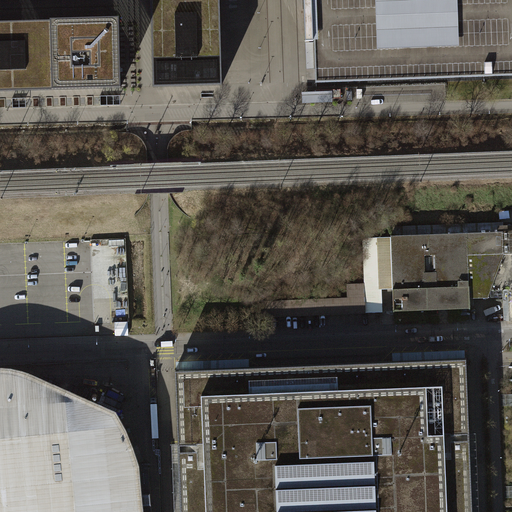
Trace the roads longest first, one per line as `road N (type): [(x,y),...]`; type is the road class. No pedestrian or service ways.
road 1 (residential): [(0,354),(489,335)]
road 2 (unclassified): [(489,335),(496,511)]
